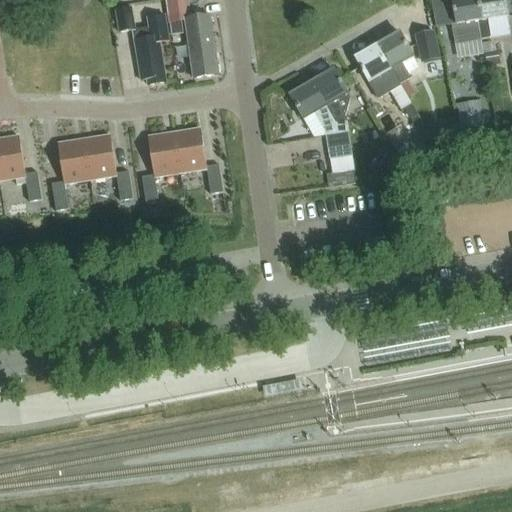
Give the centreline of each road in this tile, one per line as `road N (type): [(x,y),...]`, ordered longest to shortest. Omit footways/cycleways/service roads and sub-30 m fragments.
road 1 (unclassified): [(0,365),(277,313)]
road 2 (residential): [(1,109),(131,113),(245,95)]
road 3 (unclassified): [(277,313),(511,271)]
road 4 (residential): [(277,313),(245,95)]
